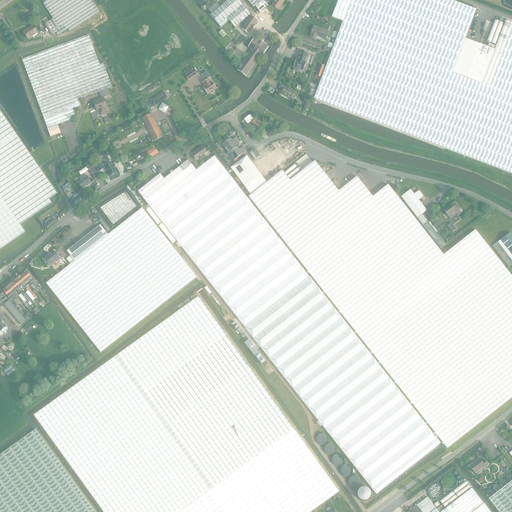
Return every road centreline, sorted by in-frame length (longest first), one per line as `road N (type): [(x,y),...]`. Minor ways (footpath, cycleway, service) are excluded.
road 1 (unclassified): [(230,118),(248,140),(290,136),(376,170),(464,192),(511,217)]
road 2 (unclassified): [(230,118),(123,176),(0,275)]
road 3 (unclassified): [(511,409),(374,511)]
road 4 (unclassified): [(311,0),(259,88),(230,118)]
